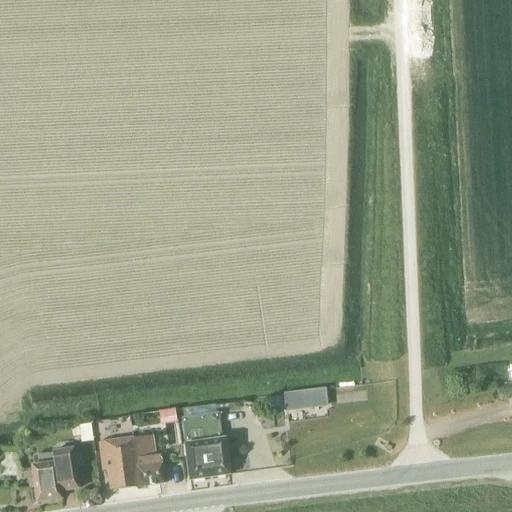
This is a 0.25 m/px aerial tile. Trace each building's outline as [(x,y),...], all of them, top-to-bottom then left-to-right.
[(325,390),(304,393),(304,394),(304,397),(304,398),(306,411),(327,408),(325,392),(325,390)] [(160,413),(162,424),(178,421),(177,411),(160,413)] [(229,476),(226,445),(222,414),(181,419),(189,481),(229,476)] [(91,425),(78,426),(80,444),(93,443),(91,425)] [(139,489),(164,485),(161,465),(160,457),(154,458),(151,437),(98,444),(102,474),(106,473),(109,492),(139,488),(139,489)] [(37,503),(60,500),(59,493),(78,490),(72,451),(53,454),(54,465),(31,468),(37,503)]
